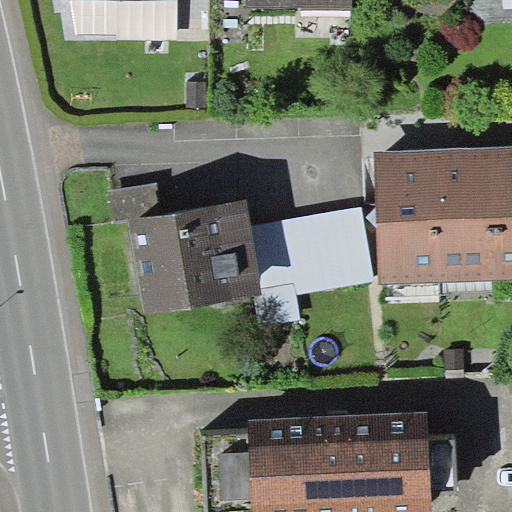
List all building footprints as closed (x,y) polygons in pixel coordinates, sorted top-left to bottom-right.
[(206,82),(187,81),(186,107),(205,108),(206,82)] [(511,146),(492,147),(496,279),(511,278),(511,146)] [(492,147),(436,148),(440,280),(496,279),(492,147)] [(380,282),(440,280),(436,148),(376,150),(380,282)] [(167,181),(107,190),(112,222),(129,220),(172,213),(167,181)] [(250,225),(246,199),(172,213),(129,220),(146,314),(254,295),(263,293),(250,225)] [(361,207),(250,225),(263,293),(254,295),(260,327),(302,320),(298,295),(374,281),(361,207)] [(432,511),(428,410),(248,418),(250,453),(252,498),(252,511),(432,511)] [(252,498),(250,453),(219,454),(221,499),(252,498)]
